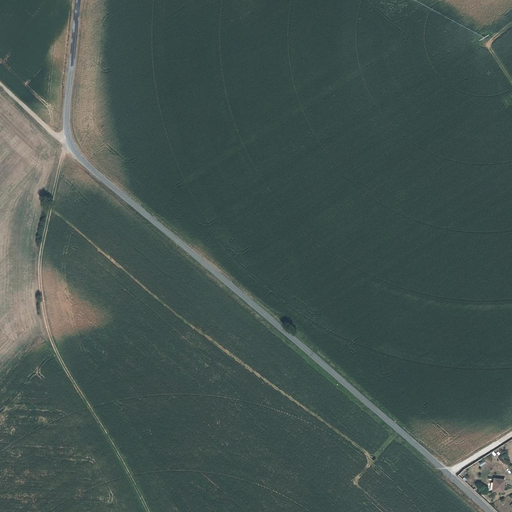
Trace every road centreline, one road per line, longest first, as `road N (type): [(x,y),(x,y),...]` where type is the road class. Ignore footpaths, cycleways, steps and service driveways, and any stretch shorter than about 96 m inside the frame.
road 1 (tertiary): [(77,0),(66,144),(491,511)]
road 2 (track): [(148,511),(51,346),(38,258),(66,144)]
